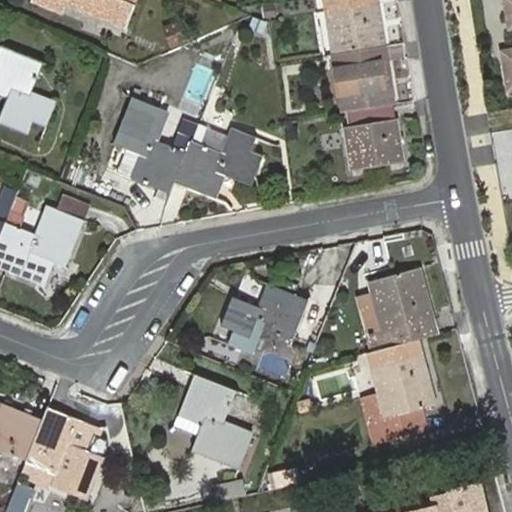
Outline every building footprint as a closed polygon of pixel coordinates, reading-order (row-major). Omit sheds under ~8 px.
[(32,0),(32,2),(63,15),(67,6),(127,30),(139,0),(32,0)] [(324,0),(333,54),(385,46),(377,0),(324,0)] [(511,0),(509,1),(511,23),(511,44),(500,46),(506,89),(511,87),(511,0)] [(163,29),(172,48),(184,43),(176,24),(163,29)] [(57,102),(32,93),(43,63),(1,46),(0,50),(0,93),(9,97),(0,120),(0,123),(29,134),(33,123),(47,128),(57,102)] [(394,104),(395,104),(385,46),(333,54),(342,113),(347,112),(362,110),(394,104)] [(182,121),(172,147),(160,142),(176,101),(151,92),(147,103),(133,97),(114,144),(127,149),(118,173),(171,194),(176,182),(192,141),(198,127),(182,121)] [(396,119),(394,104),(362,110),(347,112),(349,126),(345,127),(351,171),(405,162),(398,118),(396,119)] [(231,127),(222,152),(192,141),(176,182),(218,198),(227,175),(253,185),(264,156),(252,151),(257,138),(231,127)] [(0,199),(0,239),(6,223),(9,217),(11,212),(19,190),(6,185),(0,199)] [(52,207),(80,218),(84,206),(56,195),(52,207)] [(65,270),(85,220),(80,218),(52,207),(47,205),(36,234),(14,226),(6,223),(0,239),(0,268),(46,287),(54,266),(65,270)] [(19,215),(11,212),(9,217),(6,223),(14,226),(19,215)] [(369,282),(383,333),(369,337),(373,352),(419,339),(438,334),(420,267),(369,282)] [(311,298),(278,285),(269,309),(234,295),(222,325),(236,330),(231,344),(252,353),(263,325),(295,338),(311,298)] [(421,409),(437,405),(419,339),(373,352),(368,353),(386,419),(371,423),(377,445),(427,431),(421,409)] [(196,375),(176,426),(201,436),(195,449),(238,467),(252,434),(224,422),(237,391),(196,375)] [(0,449),(28,461),(44,420),(0,402),(0,449)] [(28,461),(27,463),(41,468),(58,475),(54,487),(74,494),(79,480),(92,485),(103,456),(91,451),(100,428),(49,407),(44,420),(28,461)] [(36,481),(41,468),(27,463),(22,476),(36,481)] [(216,487),(218,499),(244,493),(242,481),(216,487)] [(431,495),(434,507),(409,511),(487,511),(481,483),(431,495)]
